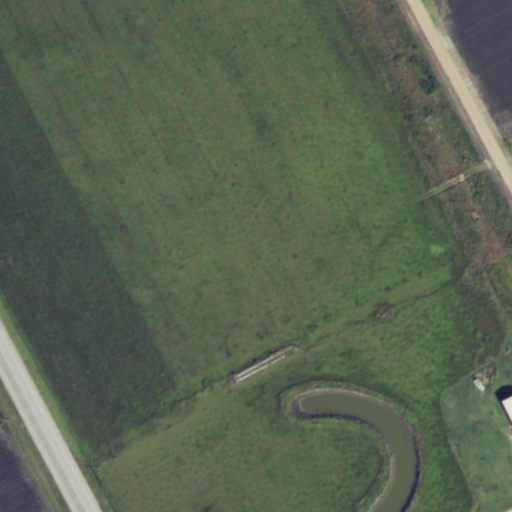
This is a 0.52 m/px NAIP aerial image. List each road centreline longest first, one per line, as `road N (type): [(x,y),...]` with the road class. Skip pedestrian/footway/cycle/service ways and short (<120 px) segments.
road 1 (residential): [(511,175),(421,0)]
road 2 (primary): [(78,511),(0,362)]
